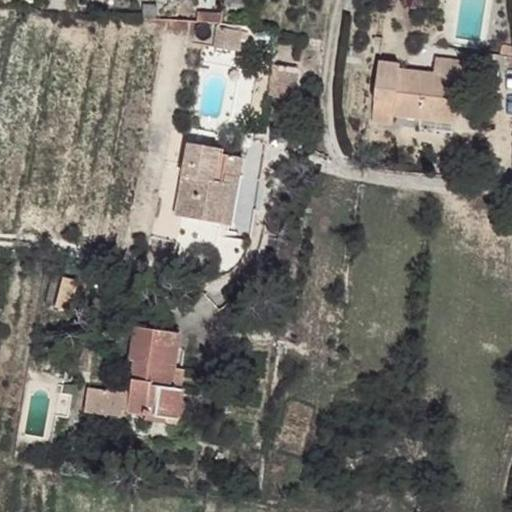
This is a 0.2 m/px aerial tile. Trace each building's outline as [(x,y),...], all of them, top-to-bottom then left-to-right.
[(200,12),(199,22),(220,23),(220,14),(200,12)] [(244,31),(220,29),(218,48),(243,50),(244,31)] [(434,53),(432,71),(458,75),(465,76),(467,58),(434,53)] [(399,58),(377,55),(373,88),(394,89),(398,66),(399,58)] [(432,71),(398,66),(394,89),(391,110),(418,114),(451,118),(458,75),(432,71)] [(296,72),(272,70),(268,97),(273,98),(293,100),(296,72)] [(394,89),(373,88),(369,118),(389,120),(391,110),(394,89)] [(449,130),(451,118),(418,114),(416,127),(449,130)] [(220,147),(185,143),(174,216),(217,221),(223,180),(217,178),(217,169),(236,170),(238,154),(220,152),(220,147)] [(157,216),(173,218),(180,164),(164,162),(157,216)] [(236,170),(217,169),(217,178),(223,180),(217,221),(232,223),(239,171),(236,170)] [(79,287),(61,285),(56,315),(72,318),(79,287)] [(179,331),(136,327),(132,361),(135,363),(130,409),(148,412),(148,421),(167,424),(169,417),(181,419),(185,390),(183,390),(174,389),(174,370),(179,331)] [(183,390),(184,371),(174,370),(174,389),(183,390)] [(124,394),(89,390),(87,412),(122,417),(124,394)]
